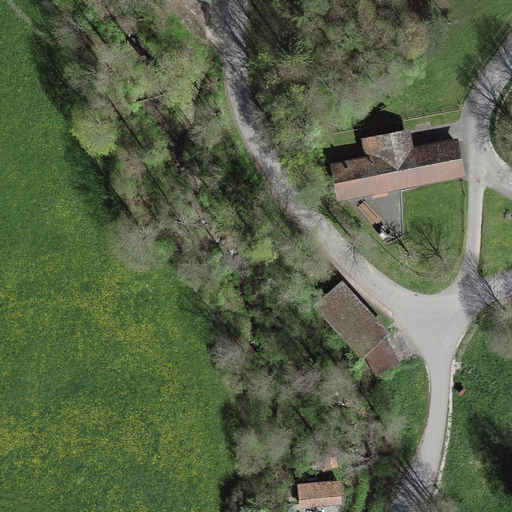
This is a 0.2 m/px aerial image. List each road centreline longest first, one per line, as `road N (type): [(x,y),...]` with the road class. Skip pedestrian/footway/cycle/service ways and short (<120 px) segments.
road 1 (residential): [(420,315),(376,288),(263,146),(229,35),(237,0)]
road 2 (residential): [(431,472),(437,382),(420,315)]
road 3 (residential): [(511,48),(485,81),(467,125),(475,172)]
road 4 (residential): [(475,172),(469,296)]
